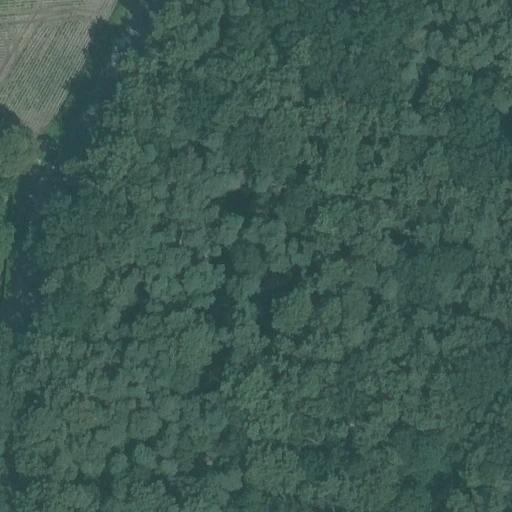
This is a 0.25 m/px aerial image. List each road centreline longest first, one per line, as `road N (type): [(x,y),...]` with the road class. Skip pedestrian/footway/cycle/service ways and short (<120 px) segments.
road 1 (unclassified): [(148,0),(41,200),(23,314),(11,511)]
road 2 (unclassified): [(511,79),(313,511)]
